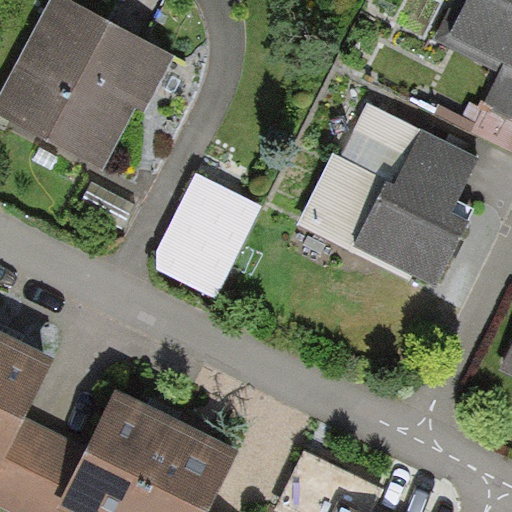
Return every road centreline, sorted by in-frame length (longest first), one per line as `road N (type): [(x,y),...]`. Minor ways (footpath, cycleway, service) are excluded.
road 1 (residential): [(0,236),(419,437)]
road 2 (residential): [(511,251),(419,437)]
